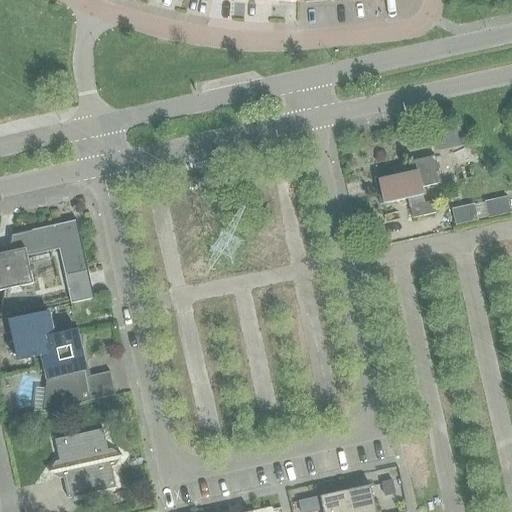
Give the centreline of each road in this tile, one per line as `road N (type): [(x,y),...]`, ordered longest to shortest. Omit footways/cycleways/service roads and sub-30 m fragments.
road 1 (tertiary): [(511,35),(93,128)]
road 2 (tertiary): [(101,166),(511,75)]
road 3 (residential): [(97,9),(215,38),(298,40),(425,21),(432,0)]
road 4 (residential): [(97,9),(81,62),(93,128)]
